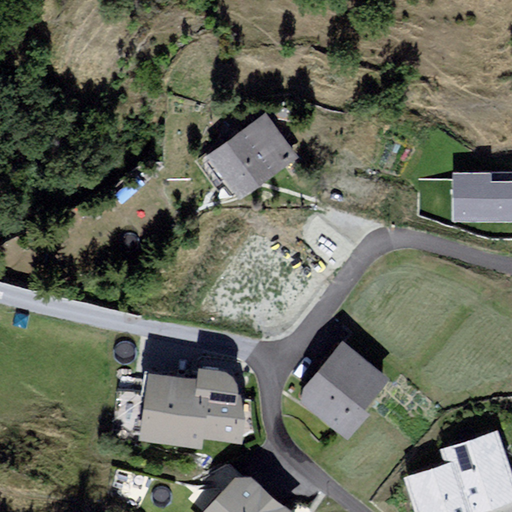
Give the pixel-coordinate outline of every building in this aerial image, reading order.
[(297,162),(267,121),(215,158),(245,199),(297,162)] [(511,165),(454,164),(453,217),(511,218),(511,165)] [(341,329),(296,391),(350,429),(394,368),(341,329)] [(200,364),(147,360),(141,435),(205,441),(206,433),(241,436),(247,360),(200,356),(200,364)] [(406,466),(419,511),(479,511),(477,505),(504,498),(508,511),(511,511),(511,447),(505,421),(442,439),(446,455),(406,466)] [(246,458),(193,511),(300,511),(302,511),(246,458)]
